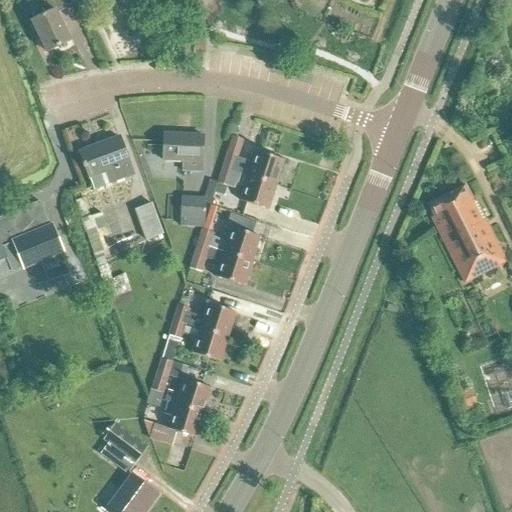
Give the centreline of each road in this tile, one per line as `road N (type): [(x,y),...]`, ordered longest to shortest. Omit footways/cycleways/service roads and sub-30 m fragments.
road 1 (primary): [(232,511),(294,392),(397,130)]
road 2 (residential): [(47,97),(180,76),(271,91),(397,130)]
road 3 (primary): [(397,130),(450,0)]
